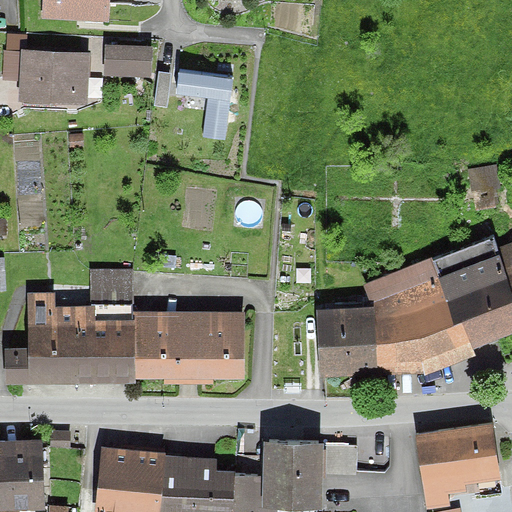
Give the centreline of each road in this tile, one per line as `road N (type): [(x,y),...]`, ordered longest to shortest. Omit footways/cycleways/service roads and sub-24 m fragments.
road 1 (tertiary): [(0,407),(264,411),(475,403),(511,414)]
road 2 (residential): [(259,41),(166,34),(167,0)]
